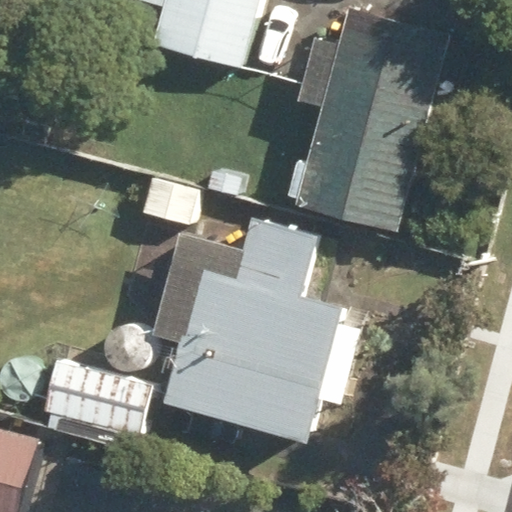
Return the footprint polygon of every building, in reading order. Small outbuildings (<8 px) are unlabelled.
[(164,0),(180,4),(169,42),(255,65),(272,0),(164,0)] [(317,96),(342,103),(326,161),(315,158),(305,195),(416,225),(468,32),(369,5),(359,40),(334,33),(317,96)] [(221,170),(218,185),(247,192),(251,177),(221,170)] [(241,198),(208,192),(203,214),(237,220),(241,198)] [(185,396),(331,439),(346,387),(360,391),(378,329),(359,323),(366,299),(324,286),(340,231),(277,213),(266,251),(202,232),(174,331),(201,339),(185,396)] [(132,369),(140,368),(147,365),(152,359),(156,352),(156,344),(154,336),(150,329),(143,325),(136,322),(128,323),(121,325),(115,330),(111,336),(109,344),(110,351),(113,358),(118,364),(124,368),(132,369)] [(18,403),(26,402),(34,399),(39,393),(42,386),(43,378),(41,370),(36,364),(30,359),(22,357),(15,357),(8,360),(2,364),(0,367),(0,392),(4,398),(11,402),(18,403)] [(70,358),(57,406),(153,432),(165,384),(70,358)] [(0,511),(36,511),(59,434),(0,417),(0,511)]
